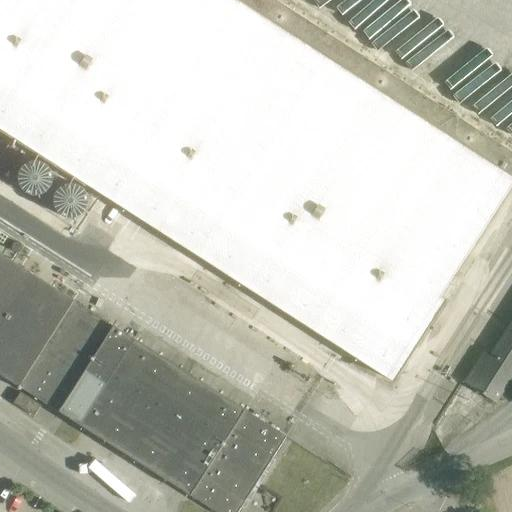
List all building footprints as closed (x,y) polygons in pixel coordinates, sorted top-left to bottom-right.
[(0,0),(0,127),(152,224),(395,381),(447,301),(441,297),(511,185),(511,151),(277,0),(0,0)] [(0,158),(0,176),(7,181),(27,151),(12,141),(0,158)] [(0,373),(191,495),(217,511),(238,511),(287,435),(271,425),(114,330),(0,255),(0,373)] [(481,356),(464,381),(496,402),(511,377),(511,322),(487,360),(481,356)] [(43,405),(22,392),(16,402),(36,415),(43,405)]
